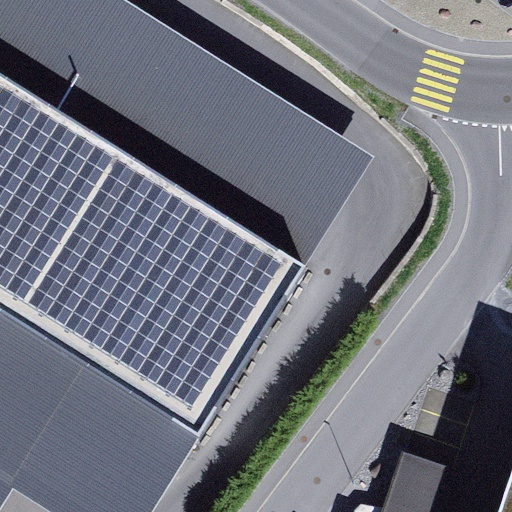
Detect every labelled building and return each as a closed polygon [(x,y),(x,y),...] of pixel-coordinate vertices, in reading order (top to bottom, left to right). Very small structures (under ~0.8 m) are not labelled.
[(0,0),(0,61),(310,257),(377,152),(136,0),(0,0)] [(310,257),(0,61),(0,293),(203,421),(310,257)] [(65,511),(147,511),(203,421),(0,293),(0,498),(12,479),(65,511)] [(440,511),(454,468),(403,453),(384,511),(440,511)] [(511,511),(511,458),(493,511),(511,511)]
